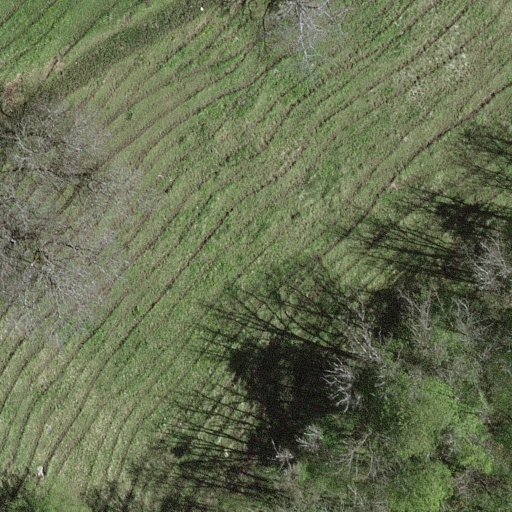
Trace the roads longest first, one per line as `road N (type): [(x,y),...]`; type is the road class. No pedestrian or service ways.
road 1 (track): [(241,511),(317,408),(450,280),(511,236)]
road 2 (track): [(189,0),(85,64),(0,131)]
